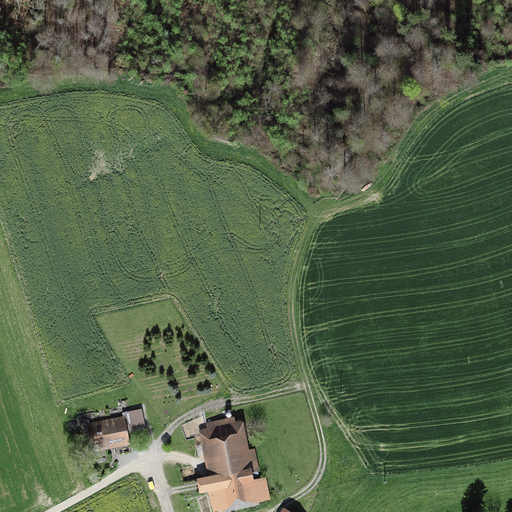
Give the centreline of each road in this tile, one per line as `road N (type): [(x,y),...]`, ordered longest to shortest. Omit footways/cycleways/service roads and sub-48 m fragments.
road 1 (track): [(313,202),(296,269),(292,331),(323,458),(310,487),(273,511)]
road 2 (track): [(150,464),(167,431),(191,413),(305,386)]
